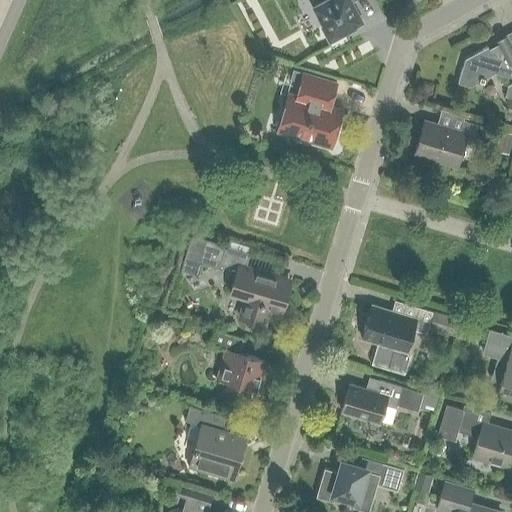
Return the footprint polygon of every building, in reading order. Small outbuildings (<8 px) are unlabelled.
[(352,2),(356,0),(327,0),(313,8),(322,26),(320,28),(329,44),(345,35),(344,33),(363,23),(352,2)] [(511,98),(511,36),(489,49),(487,47),(464,59),(458,82),(472,86),(495,73),(511,77),(511,84),(508,86),(505,96),(511,98)] [(331,148),(342,109),(330,105),(336,82),(293,69),(290,79),(300,83),(297,96),(288,93),(277,132),(331,148)] [(480,147),(486,127),(463,120),(460,132),(426,121),(416,154),(457,166),(464,143),(480,147)] [(250,253),(225,245),(193,236),(182,272),(199,276),(203,264),(223,270),(225,266),(237,270),(230,293),(245,298),(239,318),(264,325),(268,315),(274,311),(281,314),(292,278),(247,265),(250,253)] [(427,329),(433,312),(418,307),(414,319),(372,306),(367,325),(365,324),(364,329),(365,329),(363,338),(378,342),(371,364),(404,374),(409,358),(406,351),(412,330),(426,334),(427,329)] [(460,320),(433,312),(427,329),(455,337),(460,320)] [(258,390),(267,361),(239,353),(243,339),(214,330),(210,345),(226,350),(218,377),(212,375),(212,377),(252,389),(250,396),(252,396),(254,389),(258,390)] [(511,343),(497,394),(511,398),(511,343)] [(462,391),(464,385),(461,380),(456,378),(453,388),(462,391)] [(396,408),(397,404),(419,410),(419,407),(424,393),(379,380),(376,392),(349,384),(341,411),(379,422),(384,405),(396,408)] [(424,393),(419,407),(434,412),(439,394),(425,390),(424,393)] [(464,404),(462,411),(448,406),(438,438),(456,443),(459,432),(478,437),(473,455),(511,466),(511,433),(486,426),(490,412),(464,404)] [(232,479),(245,437),(222,430),(226,417),(189,406),(185,420),(204,426),(198,447),(195,446),(189,466),(232,479)] [(403,469),(382,463),(363,458),(360,459),(357,468),(343,464),(341,473),(324,468),(316,497),(333,502),(336,493),(355,499),(352,508),(367,511),(368,511),(377,485),(397,491),(403,469)] [(418,472),(414,488),(426,491),(431,476),(418,472)] [(495,511),(469,504),(473,490),(444,482),(437,506),(455,511),(495,511)] [(207,511),(212,496),(189,489),(183,508),(178,511),(207,511)]
